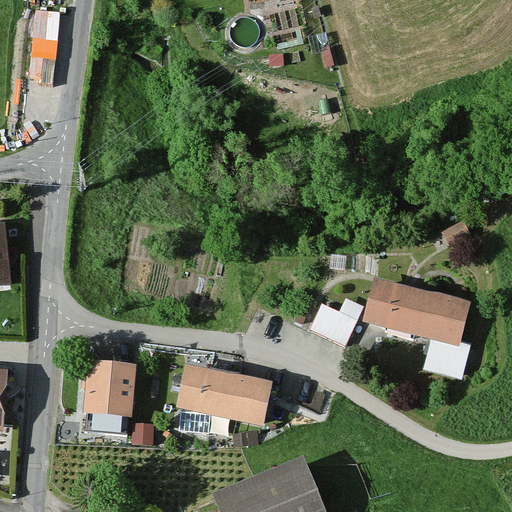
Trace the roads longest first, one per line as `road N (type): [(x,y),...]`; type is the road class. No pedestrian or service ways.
road 1 (residential): [(50,320),(203,337),(289,360),(439,448),(511,446)]
road 2 (residential): [(31,511),(50,320)]
road 3 (residential): [(50,320),(60,157)]
road 4 (residential): [(60,157),(83,0)]
